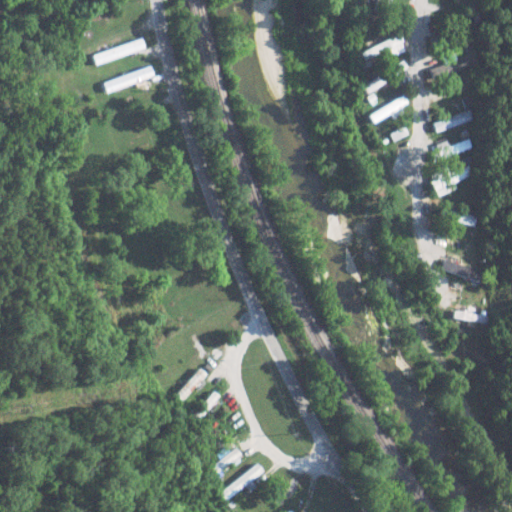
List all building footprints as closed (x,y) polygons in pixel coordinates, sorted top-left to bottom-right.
[(373,0),(373,7),(388,9),(389,0),(373,0)] [(403,50),(396,34),(357,52),(361,61),(376,54),(380,61),(403,50)] [(143,49),(140,39),(90,55),(93,65),(143,49)] [(358,86),(364,95),(379,86),(380,88),(406,72),(399,61),(358,86)] [(153,76),(149,66),(102,82),(105,93),(153,76)] [(404,103),(400,95),(365,115),(370,123),(404,103)] [(430,122),(433,132),(472,120),(470,111),(430,122)] [(446,140),(433,145),(439,160),(471,148),(468,138),(448,146),(446,140)] [(453,182),(471,175),(468,165),(447,173),(446,167),(426,174),(434,197),(455,189),(453,182)] [(438,217),(470,225),(472,217),(441,209),(438,217)] [(438,272),(480,280),(482,270),(440,262),(438,272)] [(194,386),(197,388),(208,375),(197,368),(170,402),(177,407),(194,386)] [(194,426),(218,396),(212,391),(188,421),(194,426)] [(210,467),(216,474),(241,455),(235,448),(210,467)] [(263,471),(256,463),(218,494),(225,502),(247,484),(263,471)]
